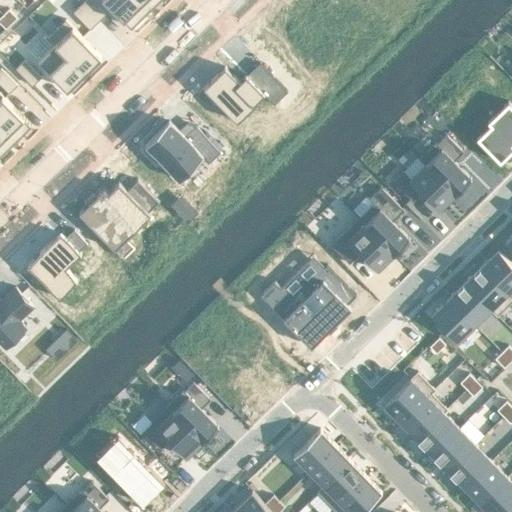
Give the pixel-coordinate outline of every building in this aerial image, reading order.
[(83,0),(75,0),(71,5),(88,22),(96,13),(83,0)] [(99,0),(83,0),(96,13),(105,5),(99,0)] [(146,0),(109,0),(129,19),(147,1),(146,0)] [(6,2),(1,7),(9,16),(15,10),(6,2)] [(1,7),(0,7),(0,17),(3,21),(9,16),(1,7)] [(64,12),(47,29),(82,65),(99,48),(64,12)] [(53,36),(36,52),(65,82),(82,65),(47,29),(46,29),(53,36)] [(22,53),(13,61),(30,78),(39,70),(22,53)] [(223,59),(201,80),(235,114),(256,93),(255,92),(261,87),(271,97),(285,84),(257,55),(244,68),(244,67),(237,74),(223,59)] [(0,61),(0,78),(7,86),(15,77),(0,61)] [(0,87),(0,121),(12,134),(29,117),(0,87)] [(488,117),(475,131),(498,154),(511,140),(511,138),(510,136),(511,134),(511,100),(506,94),(485,114),(488,117)] [(145,140),(142,143),(154,155),(156,152),(177,173),(200,150),(206,156),(218,144),(194,119),(182,130),(177,124),(167,114),(143,137),(145,140)] [(0,121),(0,145),(12,134),(0,121)] [(433,135),(417,151),(453,187),(469,171),(452,154),(461,145),(444,127),(435,136),(433,135)] [(401,164),(390,174),(410,194),(420,185),(436,202),(452,187),(453,187),(417,151),(422,157),(408,171),(401,164)] [(102,180),(76,205),(121,251),(133,239),(124,231),(149,207),(146,204),(157,194),(135,172),(124,182),(116,174),(106,184),(102,180)] [(371,196),(356,211),(391,247),(407,232),(390,214),(401,203),(379,180),(367,191),(371,196)] [(356,211),(328,238),(347,256),(358,245),(375,263),(390,247),(391,248),(391,247),(356,211)] [(58,226),(25,258),(57,291),(75,274),(63,262),(79,247),(77,245),(85,236),(72,223),(63,231),(58,226)] [(511,225),(503,235),(511,244),(511,225)] [(511,258),(496,242),(479,259),(511,292),(511,291),(509,288),(511,285),(511,258)] [(272,274),(258,287),(277,307),(308,339),(348,300),(345,296),(354,288),(324,257),(322,260),(289,291),(278,280),(272,274)] [(479,259),(462,275),(495,308),(511,292),(479,259)] [(462,275),(446,290),(472,317),(488,302),(495,309),(495,308),(462,275)] [(0,338),(3,341),(24,321),(17,313),(31,299),(13,280),(0,293),(0,338)] [(446,290),(429,307),(455,334),(472,317),(446,290)] [(436,330),(427,339),(434,346),(443,337),(436,330)] [(215,355),(202,367),(228,393),(240,381),(252,394),(270,376),(269,374),(272,371),(236,334),(215,354),(215,355)] [(511,344),(506,338),(499,345),(508,354),(511,350),(511,344)] [(499,345),(492,351),(501,361),(508,354),(499,345)] [(415,364),(381,397),(398,415),(432,382),(415,364)] [(467,366),(457,375),(464,382),(473,373),(467,366)] [(473,373),(464,382),(471,388),(480,379),(473,373)] [(180,382),(164,398),(200,434),(216,419),(199,401),(208,392),(191,374),(182,383),(180,382)] [(432,382),(398,415),(414,431),(445,401),(429,385),(433,382),(432,382)] [(503,394),(494,403),(501,409),(510,400),(503,394)] [(149,415),(140,424),(157,442),(167,433),(183,450),(199,434),(199,435),(200,434),(164,398),(148,414),(149,415)] [(511,402),(510,400),(501,409),(507,416),(511,411),(511,402)] [(445,401),(414,431),(430,447),(457,421),(441,405),(445,401)] [(318,421),(290,448),(306,464),(333,437),(318,421)] [(457,421),(430,447),(446,464),(473,437),(457,421)] [(116,427),(93,450),(140,498),(163,476),(160,472),(168,464),(152,447),(143,455),(116,427)] [(333,437),(306,464),(321,479),(348,453),(333,437)] [(473,437),(446,464),(462,480),(489,454),(473,437)] [(321,479),(314,486),(330,501),(364,468),(348,453),(321,479)] [(489,454),(462,480),(478,496),(505,470),(489,454)] [(364,468),(330,501),(339,511),(350,511),(379,484),(364,468)] [(511,477),(505,470),(478,496),(493,511),(495,511),(511,495),(511,477)] [(79,482),(63,497),(76,511),(108,511),(97,500),(106,491),(89,474),(80,483),(79,482)] [(249,483),(233,498),(246,511),(277,511),(273,507),(268,502),(262,496),(249,483)] [(271,487),(262,496),(268,501),(276,493),(271,487)] [(276,493),(268,501),(273,507),(282,499),(276,493)] [(76,511),(63,497),(47,511),(76,511)] [(246,511),(233,498),(219,511),(246,511)]
